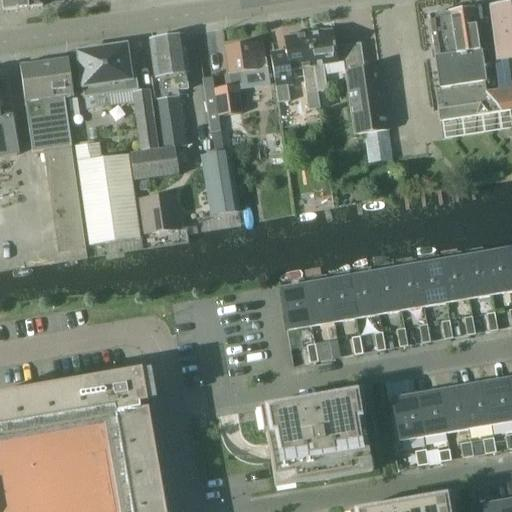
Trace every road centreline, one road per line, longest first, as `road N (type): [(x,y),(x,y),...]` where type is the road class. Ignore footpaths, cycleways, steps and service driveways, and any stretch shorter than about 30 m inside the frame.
road 1 (residential): [(170,405),(511,344)]
road 2 (residential): [(221,511),(511,466)]
road 3 (tertiary): [(0,45),(255,4)]
road 4 (residential): [(170,405),(153,339),(143,333),(0,356)]
